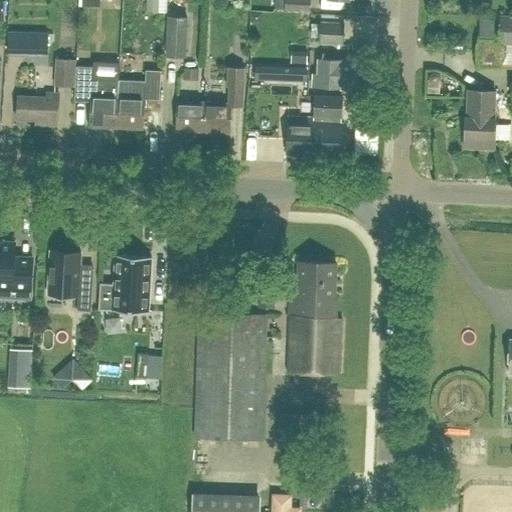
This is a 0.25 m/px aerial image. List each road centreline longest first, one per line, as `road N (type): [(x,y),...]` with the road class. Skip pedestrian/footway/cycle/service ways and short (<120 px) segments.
road 1 (tertiary): [(381,220),(346,195),(306,189),(0,174)]
road 2 (tertiary): [(383,511),(395,259),(381,220)]
road 3 (residential): [(407,193),(413,0)]
